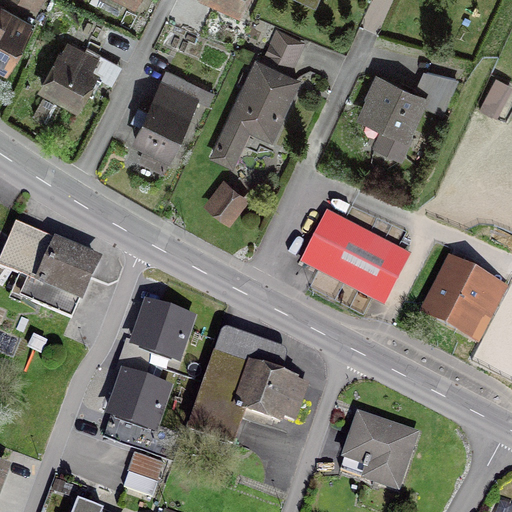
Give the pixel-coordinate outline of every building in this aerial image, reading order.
[(242,0),(209,0),(237,13),(242,0)] [(0,66),(5,69),(29,25),(1,9),(0,11),(0,66)] [(83,93),(90,97),(99,81),(88,75),(95,61),(65,45),(40,89),(75,108),(83,93)] [(269,139),(295,81),(255,63),(212,157),(229,165),(246,128),(269,139)] [(407,140),(402,137),(419,99),(378,80),(372,91),(374,92),(362,119),(383,129),(374,147),(398,158),(407,140)] [(194,100),(160,84),(146,114),(136,109),(132,119),(141,124),(133,140),(145,146),(138,160),(161,171),(194,100)] [(211,206),(225,217),(237,201),(223,191),(211,206)] [(381,302),(404,257),(327,217),(303,262),(381,302)] [(0,267),(19,276),(11,294),(69,319),(94,263),(12,227),(8,237),(0,255),(0,267)] [(430,313),(464,331),(488,286),(453,268),(447,281),(441,278),(432,297),(437,299),(430,313)] [(150,302),(134,344),(179,361),(195,319),(150,302)] [(292,381),(214,354),(188,430),(230,445),(242,411),(278,423),(279,418),(292,422),(304,386),(291,382),(292,381)] [(174,385),(123,370),(110,414),(161,429),(174,385)] [(414,435),(357,416),(338,471),(396,490),(414,435)] [(127,473),(154,483),(161,464),(132,454),(126,473),(127,473)] [(155,483),(154,483),(127,473),(122,488),(123,488),(116,509),(124,511),(130,511),(134,503),(145,507),(148,497),(150,498),(155,483)] [(99,511),(100,511),(76,501),(71,511),(99,511)]
